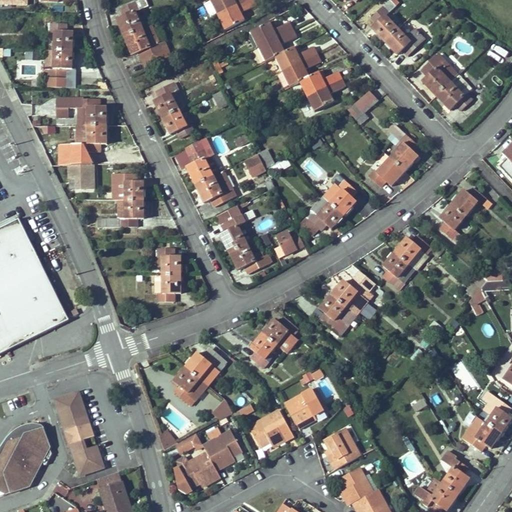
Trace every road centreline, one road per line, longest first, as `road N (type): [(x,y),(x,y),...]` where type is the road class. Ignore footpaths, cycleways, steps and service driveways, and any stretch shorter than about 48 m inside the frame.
road 1 (residential): [(91,0),(95,28),(228,309)]
road 2 (residential): [(468,150),(352,243),(228,309)]
road 3 (residential): [(115,351),(72,231),(0,87)]
road 4 (residential): [(468,150),(449,144),(308,0)]
road 5 (residential): [(161,511),(115,351)]
road 6 (residential): [(200,511),(275,471),(335,511)]
road 7 (residential): [(47,409),(60,450),(37,493),(0,506)]
road 8 (residential): [(228,309),(115,351)]
